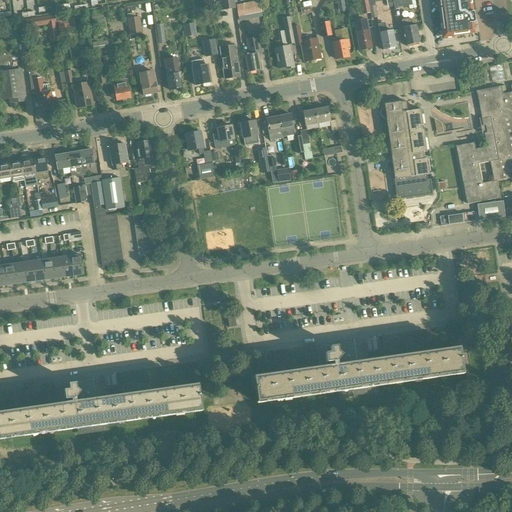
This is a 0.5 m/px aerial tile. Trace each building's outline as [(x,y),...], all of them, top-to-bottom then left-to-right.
[(234,0),(221,0),(223,10),(235,8),(234,0)] [(347,12),(345,0),(337,0),(340,13),(347,12)] [(361,0),(360,0),(363,15),(371,14),(372,20),(377,19),(374,0),(361,0)] [(410,0),(393,0),(394,7),(395,8),(412,6),(410,0)] [(472,12),(470,0),(439,0),(444,37),(474,33),(473,23),(475,23),(475,20),(472,20),(471,15),(474,15),(473,12),(472,12)] [(259,1),(236,6),(239,22),(262,18),(259,1)] [(326,13),(317,14),(319,24),(320,24),(322,38),(331,36),(326,13)] [(55,16),(26,20),(27,28),(48,25),(50,43),(58,41),(55,16)] [(140,17),(127,19),(129,40),(142,38),(140,17)] [(283,48),(274,49),(278,69),(286,67),(286,69),(293,68),(291,57),(289,47),(290,47),(290,44),(293,44),(290,28),(288,17),(282,19),(284,31),(280,31),(283,48)] [(408,19),(400,20),(402,28),(405,46),(419,43),(416,26),(410,27),(408,19)] [(365,20),(353,22),(356,36),(359,51),(371,48),(366,26),(365,20)] [(388,20),(376,22),(378,34),(382,50),(393,48),(388,20)] [(192,23),(182,24),(184,37),(194,35),(192,23)] [(163,24),(156,25),(158,45),(165,44),(163,24)] [(164,26),(166,43),(172,43),(169,25),(164,26)] [(290,28),(293,44),(294,47),(300,45),(304,62),(320,59),(316,39),(307,41),(306,36),(300,37),(298,27),(291,28),(290,28)] [(335,43),(332,43),(335,60),(348,58),(346,48),(349,47),(348,40),(347,40),(346,33),(342,34),(342,31),(339,32),(339,35),(334,36),(335,43)] [(212,40),(201,43),(204,57),(215,55),(212,40)] [(104,48),(104,46),(107,45),(107,41),(93,43),(94,50),(99,49),(104,48)] [(25,100),(21,76),(30,75),(29,73),(30,73),(26,44),(24,44),(16,45),(20,70),(0,73),(0,99),(8,98),(9,103),(25,100)] [(233,45),(218,48),(224,79),(239,76),(233,45)] [(249,55),(245,56),(248,73),(261,70),(260,62),(258,62),(257,54),(256,54),(254,46),(248,48),(249,55)] [(175,59),(164,61),(167,76),(166,76),(169,91),(181,89),(178,74),(175,59)] [(204,60),(191,62),(195,86),(210,83),(207,65),(205,66),(204,60)] [(102,66),(95,67),(98,85),(105,84),(102,66)] [(62,72),(64,83),(70,82),(68,70),(62,72)] [(51,101),(50,92),(42,93),(39,79),(36,79),(35,72),(30,73),(29,73),(30,75),(32,90),(35,90),(39,110),(44,109),(45,110),(53,109),(53,108),(57,107),(58,106),(57,102),(56,101),(51,101)] [(152,72),(139,74),(141,85),(143,96),(157,93),(155,82),(154,83),(152,72)] [(120,80),(113,82),(114,90),(116,101),(130,98),(128,87),(127,87),(126,79),(125,80),(124,77),(119,78),(120,80)] [(88,83),(72,86),(77,109),(93,106),(88,83)] [(474,142),(456,146),(468,204),(501,198),(497,180),(509,178),(508,174),(511,172),(511,85),(511,88),(511,91),(503,93),(502,86),(477,91),(482,118),(487,147),(476,149),(474,142)] [(381,110),(379,112),(380,116),(382,118),(386,118),(394,179),(401,178),(404,198),(430,194),(428,179),(427,179),(426,175),(429,174),(427,158),(423,158),(423,152),(426,151),(423,129),(421,129),(421,125),(422,125),(420,109),(407,111),(405,101),(384,104),(384,108),(381,110)] [(315,110),(317,124),(318,124),(329,121),(329,122),(330,122),(327,108),(326,108),(315,110)] [(303,112),(302,112),(305,126),(306,126),(317,124),(315,110),(314,110),(303,112)] [(290,115),(278,117),(281,137),(294,135),(290,115)] [(254,122),(240,124),(243,138),(244,138),(245,146),(258,143),(261,161),(268,159),(272,183),(279,182),(275,159),(274,159),(271,141),(282,139),(281,137),(278,117),(265,119),(268,134),(263,135),(264,138),(257,139),(254,122)] [(218,134),(212,135),(214,150),(234,146),(230,126),(217,129),(218,134)] [(300,135),(294,136),(297,153),(304,151),(305,159),(312,158),(306,130),(300,131),(300,135)] [(203,149),(200,132),(185,135),(188,151),(199,149),(200,156),(204,155),(204,153),(203,149)] [(138,169),(134,170),(136,183),(150,180),(147,165),(152,164),(151,158),(152,157),(149,141),(136,143),(137,151),(135,151),(138,169)] [(124,144),(108,147),(111,165),(112,165),(112,171),(128,168),(124,144)] [(341,146),(322,150),(324,157),(343,153),(341,146)] [(240,148),(233,149),(236,169),(243,168),(240,148)] [(91,150),(78,152),(81,166),(80,166),(82,175),(87,174),(86,171),(85,165),(93,164),(91,150)] [(78,152),(66,154),(69,168),(75,167),(76,176),(82,175),(80,166),(81,166),(78,152)] [(211,153),(211,152),(204,153),(204,155),(206,165),(197,167),(200,180),(216,177),(212,161),(211,153)] [(442,155),(444,165),(457,163),(455,153),(442,155)] [(66,154),(54,156),(57,176),(63,175),(62,169),(69,168),(66,154)] [(44,158),(32,160),(36,180),(48,178),(44,158)] [(20,162),(23,180),(25,187),(37,186),(36,180),(32,160),(20,162)] [(20,162),(9,164),(11,178),(11,182),(23,180),(20,162)] [(0,179),(11,178),(9,164),(0,165),(0,179)] [(102,181),(102,183),(105,205),(106,210),(123,207),(119,178),(102,181)] [(63,183),(56,184),(57,195),(65,194),(63,183)] [(105,205),(102,183),(90,184),(94,206),(104,205),(105,205)] [(379,187),(380,198),(390,197),(388,186),(379,187)] [(82,187),(72,189),(75,205),(85,203),(82,187)] [(29,199),(28,199),(28,201),(29,201),(30,204),(34,203),(35,211),(29,211),(30,218),(42,216),(41,210),(46,210),(45,201),(44,201),(42,193),(34,194),(34,195),(29,196),(29,199)] [(7,204),(10,221),(22,219),(20,208),(21,207),(19,196),(12,197),(12,203),(7,204)] [(478,206),(480,221),(506,218),(504,202),(478,206)] [(474,213),(441,218),(442,227),(475,222),(474,213)] [(81,232),(67,234),(68,240),(68,243),(82,241),(81,232)] [(80,255),(70,257),(73,276),(83,274),(80,255)] [(73,276),(70,257),(61,258),(64,277),(73,276)] [(64,277),(61,258),(51,259),(54,279),(64,277)] [(54,279),(51,259),(42,261),(45,280),(54,279)] [(45,280),(42,261),(32,262),(35,281),(45,280)] [(35,281),(32,262),(23,263),(26,283),(35,281)] [(26,283),(23,263),(13,265),(16,284),(26,283)] [(16,284),(13,265),(4,266),(7,285),(16,284)] [(234,315),(227,316),(228,328),(236,327),(234,315)] [(368,387),(394,383),(463,374),(459,351),(357,365),(355,349),(337,351),(337,346),(329,347),(330,353),(324,354),(327,369),(254,380),(257,403),(337,391),(338,395),(369,391),(368,387)] [(76,389),(75,383),(68,384),(69,390),(63,391),(65,400),(65,406),(61,407),(44,409),(27,411),(10,414),(0,415),(0,438),(13,437),(30,434),(47,432),(64,430),(76,428),(77,432),(82,431),(99,429),(108,428),(107,423),(115,422),(132,420),(150,418),(167,415),(184,413),(201,410),(198,387),(181,390),(163,392),(146,395),(129,397),(112,399),(96,402),(95,402),(88,403),(87,397),(76,389)]
